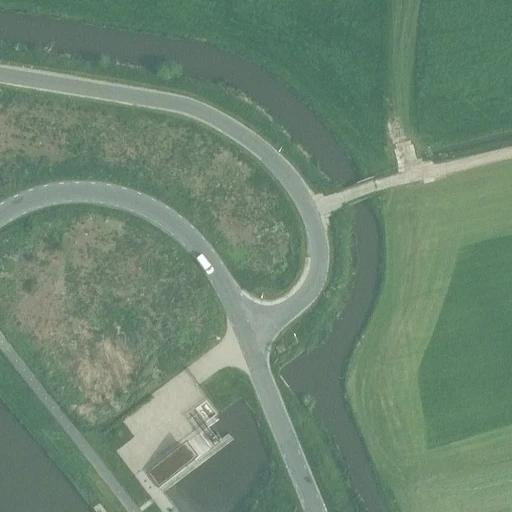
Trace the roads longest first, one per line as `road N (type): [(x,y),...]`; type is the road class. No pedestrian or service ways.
road 1 (unclassified): [(0,76),(187,107),(237,130),(285,171),(316,229),(312,284),(287,313),(243,337)]
road 2 (tertiary): [(243,337),(198,248),(163,213),(113,193),(63,193),(0,216)]
road 3 (track): [(309,210),(511,152)]
road 4 (tertiary): [(313,511),(243,337)]
road 5 (track): [(383,0),(378,37),(419,175)]
